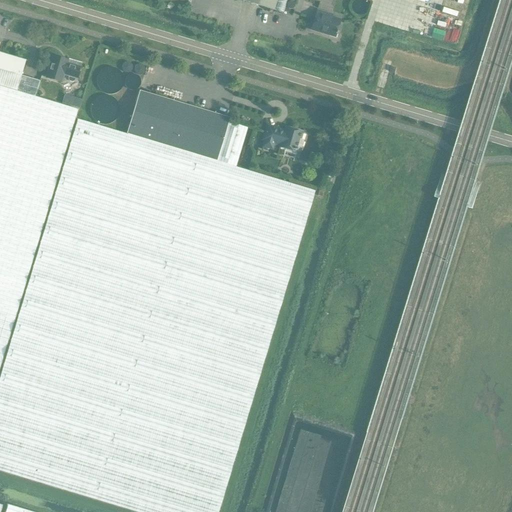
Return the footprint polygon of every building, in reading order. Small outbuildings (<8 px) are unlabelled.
[(276,0),(237,0),(273,11),(276,0)] [(334,37),(339,21),(330,18),(331,15),(316,11),(310,29),(325,33),(325,35),(334,37)] [(10,19),(6,32),(23,37),(27,24),(10,19)] [(0,53),(0,86),(16,91),(21,76),(25,61),(0,53)] [(69,76),(69,78),(69,79),(69,80),(69,81),(70,81),(70,82),(71,82),(72,82),(73,82),(73,81),(74,81),(74,80),(75,78),(77,79),(80,67),(67,63),(68,61),(52,57),(46,78),(61,82),(64,75),(69,76)] [(39,81),(21,76),(16,91),(0,86),(0,367),(78,110),(34,97),(39,81)] [(139,91),(126,134),(217,161),(228,123),(229,118),(139,91)] [(247,128),(228,123),(217,161),(126,134),(77,120),(0,376),(0,471),(135,511),(218,511),(315,191),(236,167),(247,128)] [(300,151),(303,141),(300,140),(302,132),(285,127),(284,131),(267,126),(262,140),(264,141),(262,146),(272,149),(274,144),(280,145),(279,147),(296,152),(297,150),(300,151)]
